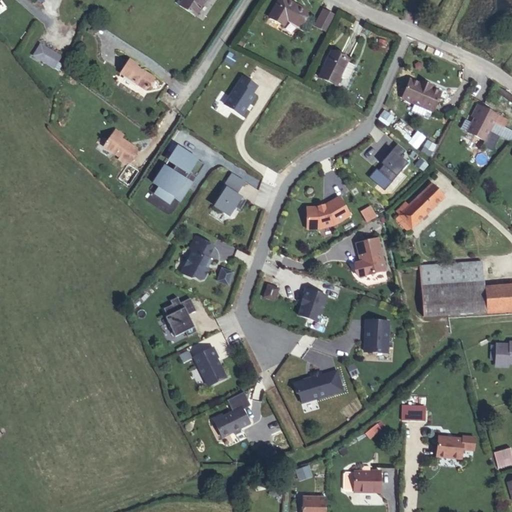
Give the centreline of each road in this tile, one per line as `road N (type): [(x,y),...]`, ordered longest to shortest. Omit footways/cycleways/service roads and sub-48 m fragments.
road 1 (track): [(108,511),(289,461),(335,438),(462,326),(511,321)]
road 2 (residential): [(410,32),(365,127),(295,170),(270,221),(242,308),(266,346)]
